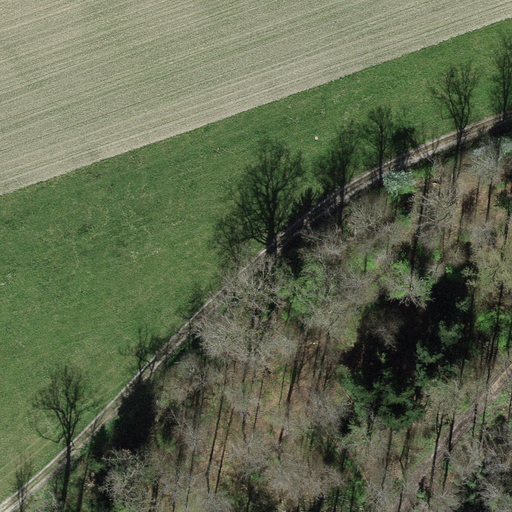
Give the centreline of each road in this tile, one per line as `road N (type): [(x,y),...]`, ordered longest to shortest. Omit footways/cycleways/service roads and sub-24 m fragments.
road 1 (track): [(2,511),(302,221),(371,175),(511,112)]
road 2 (track): [(398,511),(420,469),(511,364)]
